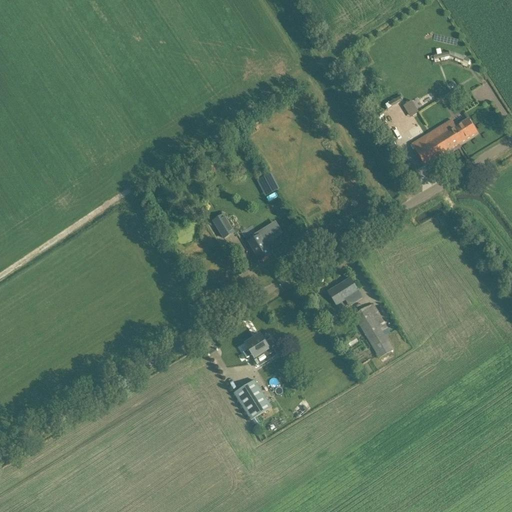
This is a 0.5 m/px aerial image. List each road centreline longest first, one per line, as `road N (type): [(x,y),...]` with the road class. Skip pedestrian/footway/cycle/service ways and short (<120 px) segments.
road 1 (unclassified): [(0,458),(511,145)]
road 2 (track): [(411,206),(317,67),(0,279)]
road 3 (track): [(511,249),(474,209),(420,230),(403,211)]
